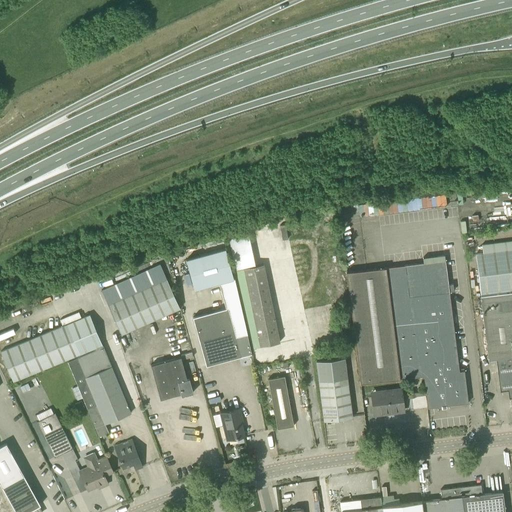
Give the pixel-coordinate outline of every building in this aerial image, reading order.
[(447,194),(360,202),(361,214),(448,206),(447,194)] [(279,343),(266,278),(263,264),(255,266),(248,235),(229,239),(252,348),(279,343)] [(511,240),(481,244),(482,247),(475,248),(476,254),(475,254),(488,360),(496,359),(500,391),(508,390),(509,398),(511,397),(511,240)] [(218,283),(233,278),(224,248),(186,259),(194,290),(218,283)] [(448,285),(444,255),(436,256),(436,261),(347,272),(360,384),(424,377),(426,392),(426,395),(427,408),(468,403),(464,368),(458,369),(449,292),(453,291),(452,284),(448,285)] [(251,353),(246,333),(235,277),(233,278),(218,283),(226,308),(193,317),(206,365),(251,353)] [(121,335),(180,309),(166,278),(108,305),(121,335)] [(94,348),(102,345),(89,315),(81,318),(63,326),(0,351),(13,382),(94,348)] [(68,362),(99,437),(108,433),(105,424),(130,413),(102,345),(94,348),(95,350),(68,362)] [(155,364),(151,365),(160,399),(181,393),(181,396),(193,393),(189,378),(186,379),(180,357),(165,361),(155,364)] [(352,418),(347,378),(345,358),(316,361),(324,421),(352,418)] [(294,426),(292,416),(284,376),(268,379),(277,429),(294,426)] [(372,397),(374,415),(403,411),(402,399),(412,398),(414,410),(427,408),(426,395),(424,377),(410,379),(412,394),(401,395),(401,389),(386,391),(387,395),(372,397)] [(227,400),(220,402),(222,410),(230,408),(227,400)] [(77,413),(85,409),(82,401),(74,405),(77,413)] [(240,407),(229,410),(220,412),(227,441),(244,436),(241,422),(243,422),(240,407)] [(72,448),(54,413),(36,422),(54,457),(72,448)] [(142,467),(131,439),(127,440),(121,442),(123,448),(116,451),(123,468),(134,464),(136,470),(142,467)] [(87,466),(79,470),(88,490),(97,486),(99,490),(109,485),(105,477),(114,472),(106,455),(98,459),(94,452),(92,453),(92,451),(84,455),(85,456),(82,457),(87,466)] [(493,487),(502,487),(502,474),(493,475),(493,487)] [(40,505),(23,475),(5,485),(3,483),(0,484),(0,511),(41,511),(38,506),(40,505)] [(420,502),(421,511),(504,511),(502,491),(482,494),(480,484),(440,489),(441,499),(420,502)] [(421,511),(420,502),(399,504),(399,498),(393,499),(393,495),(380,497),(382,511),(421,511)] [(382,511),(380,497),(360,499),(361,509),(341,511),(340,511),(382,511)]
